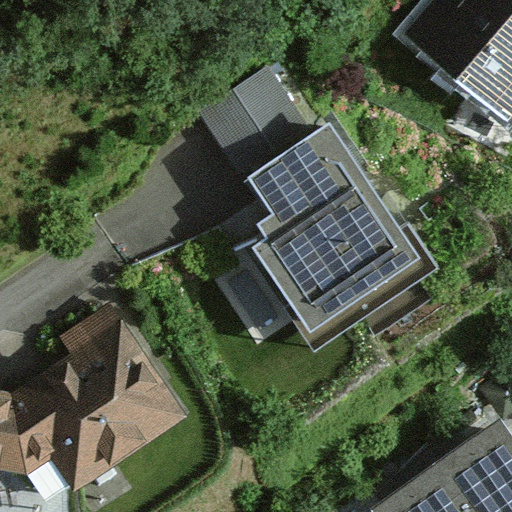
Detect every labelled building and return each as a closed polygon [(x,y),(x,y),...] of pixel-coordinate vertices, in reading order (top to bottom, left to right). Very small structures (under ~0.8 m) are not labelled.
[(509,110),(511,106),(511,0),(431,0),(408,28),(509,110)] [(199,99),(228,149),(300,109),(271,59),(199,99)] [(420,236),(332,107),(247,164),(269,196),(256,205),(267,221),(255,229),(310,310),(420,236)] [(137,312),(31,377),(0,376),(0,463),(40,465),(62,501),(201,414),(137,312)] [(384,511),(511,511),(511,412),(503,400),(373,496),(384,511)]
